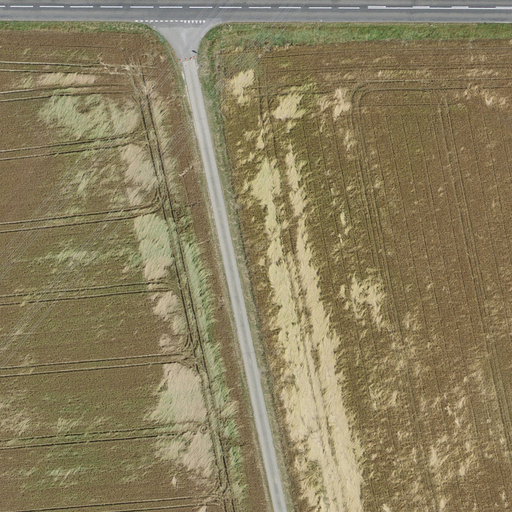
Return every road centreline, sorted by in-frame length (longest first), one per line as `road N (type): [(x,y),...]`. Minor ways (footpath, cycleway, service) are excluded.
road 1 (unclassified): [(163,16),(267,511)]
road 2 (tertiary): [(163,16),(511,16)]
road 3 (tertiary): [(0,14),(163,16)]
